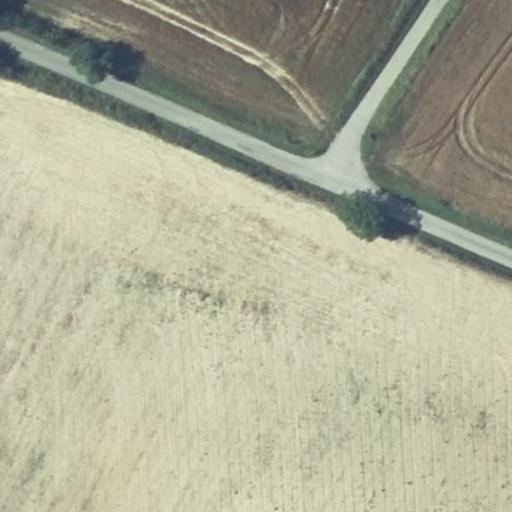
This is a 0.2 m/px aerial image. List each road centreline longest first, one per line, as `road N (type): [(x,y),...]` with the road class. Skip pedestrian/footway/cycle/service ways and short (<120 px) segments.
road 1 (tertiary): [(323,178),(0,38)]
road 2 (unclassified): [(442,0),(323,178)]
road 3 (tertiary): [(511,259),(323,178)]
